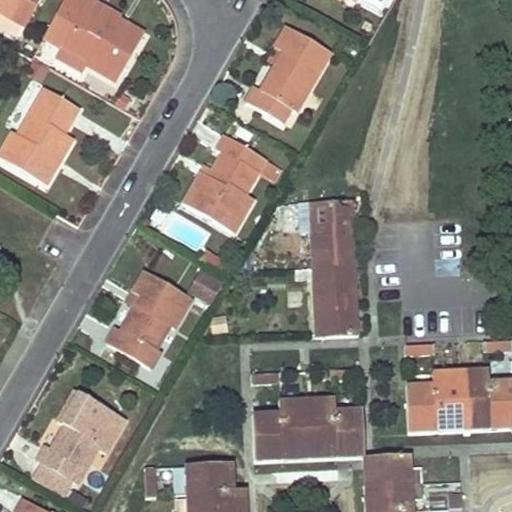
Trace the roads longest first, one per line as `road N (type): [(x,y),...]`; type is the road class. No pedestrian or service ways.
road 1 (residential): [(0,430),(217,40),(196,0)]
road 2 (residential): [(511,290),(420,294),(415,223)]
